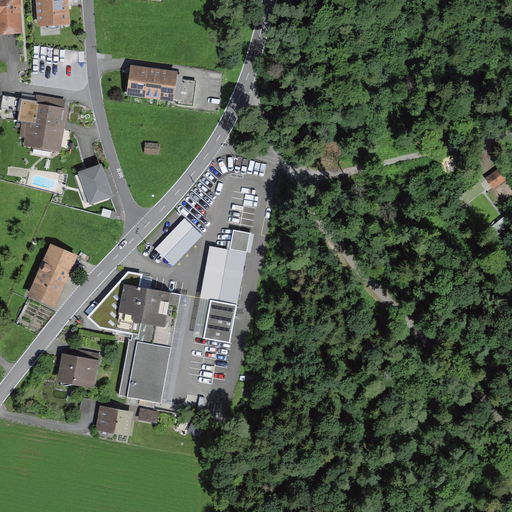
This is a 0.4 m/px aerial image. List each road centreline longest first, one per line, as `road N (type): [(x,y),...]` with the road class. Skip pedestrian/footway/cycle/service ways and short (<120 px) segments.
road 1 (track): [(304,170),(344,264),(511,442)]
road 2 (tertiary): [(269,0),(216,141),(142,229)]
road 3 (track): [(280,160),(325,175),(511,131)]
road 4 (residential): [(86,0),(104,141),(142,229)]
road 5 (tertiary): [(142,229),(0,395)]
